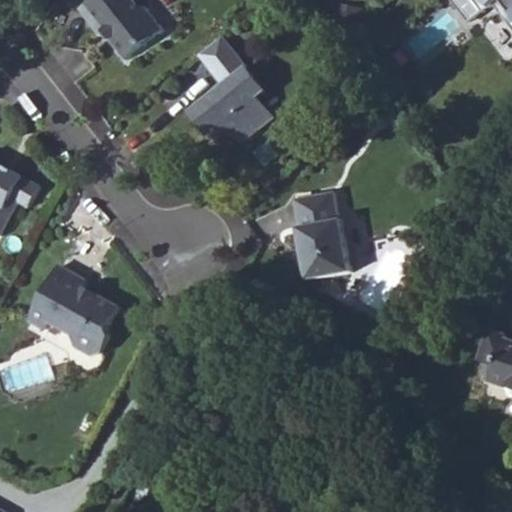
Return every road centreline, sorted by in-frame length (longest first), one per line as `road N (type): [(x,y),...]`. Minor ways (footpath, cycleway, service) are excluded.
road 1 (residential): [(197,243),(176,261),(6,41),(32,0)]
road 2 (unknown): [(176,261),(190,289),(180,336),(149,376),(84,511)]
